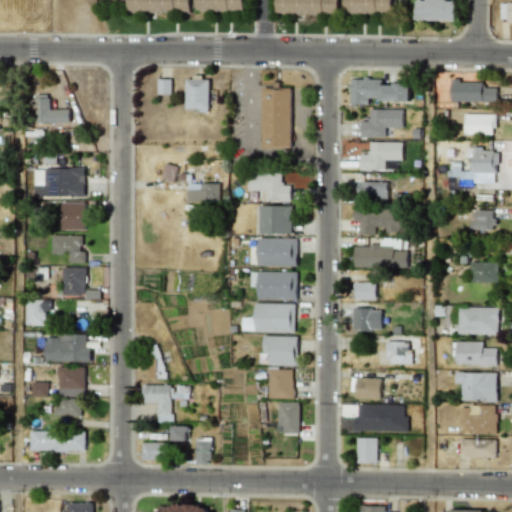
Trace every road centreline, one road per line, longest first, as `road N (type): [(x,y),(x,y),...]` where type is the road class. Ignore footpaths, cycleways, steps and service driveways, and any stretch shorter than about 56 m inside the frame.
road 1 (residential): [(0,476),(511,485)]
road 2 (residential): [(0,46),(511,50)]
road 3 (residential): [(330,511),(330,48)]
road 4 (residential): [(123,511),(119,49)]
